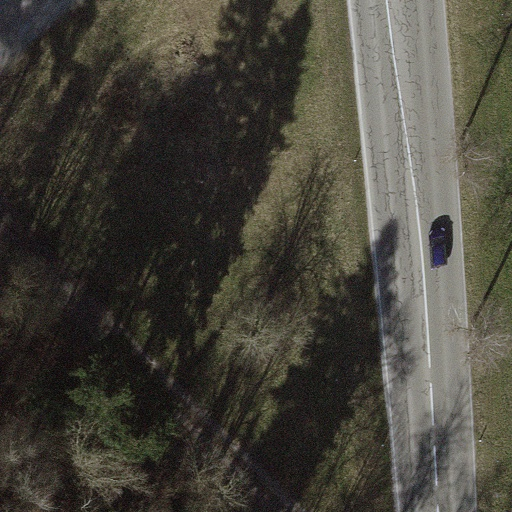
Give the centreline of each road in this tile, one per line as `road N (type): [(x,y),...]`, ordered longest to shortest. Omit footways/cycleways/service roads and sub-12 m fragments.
road 1 (secondary): [(400,0),(440,511)]
road 2 (track): [(283,511),(0,218)]
